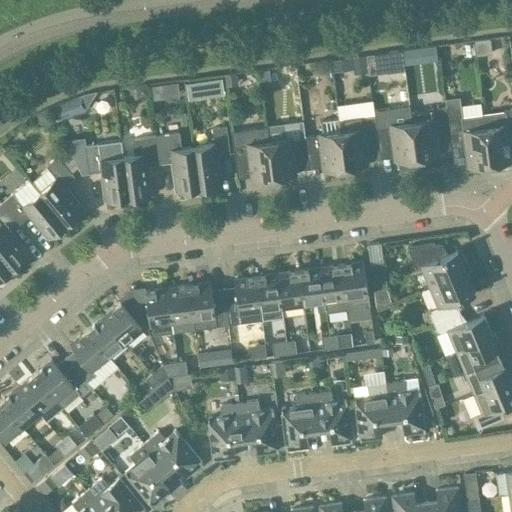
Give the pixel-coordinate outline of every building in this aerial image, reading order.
[(332,72),(404,70),(404,52),(331,54),(332,72)] [(225,98),(222,77),(205,79),(208,100),(225,98)] [(337,104),(337,109),(338,118),(345,166),(367,163),(366,154),(380,152),(376,126),(376,127),(373,100),(337,104)] [(446,106),(451,143),(453,159),(466,157),(468,166),(490,163),(483,114),(462,116),(462,115),(460,115),(458,105),(446,107),(446,106)] [(432,107),(434,118),(412,121),(416,157),(439,153),(438,144),(451,143),(446,106),(432,107)] [(504,111),(483,114),(490,163),(511,159),(511,157),(511,151),(511,150),(511,107),(504,109),(504,111)] [(318,134),(305,136),(308,162),(321,160),(323,169),(345,166),(338,118),(320,120),(322,133),(318,134)] [(389,125),(376,126),(380,152),(393,151),(394,160),(416,157),(412,121),(389,124),(389,125)] [(212,128),(214,144),(193,147),(198,187),(221,184),(217,155),(230,154),(226,126),(212,128)] [(267,126),(231,130),(233,146),(237,172),(250,170),(251,179),(274,176),(269,140),(267,126)] [(179,132),(155,136),(159,164),(172,162),(176,190),(198,187),(193,147),(181,148),(179,132)] [(134,155),(122,156),(128,197),(150,194),(147,165),(159,164),(155,136),(132,139),(134,155)] [(291,138),(291,137),(269,140),(274,176),(296,173),(295,164),(308,162),(305,136),(291,138)] [(89,173),(101,171),(105,200),(128,197),(122,156),(110,158),(108,142),(85,145),(89,173)] [(32,181),(30,179),(29,179),(66,223),(83,209),(65,186),(75,178),(57,157),(46,166),(48,168),(32,181)] [(30,216),(48,238),(66,223),(29,179),(13,193),(2,202),(20,224),(30,216)] [(0,203),(0,221),(1,223),(0,224),(0,255),(11,269),(28,254),(10,232),(20,224),(2,202),(0,203)] [(439,243),(407,247),(416,266),(420,265),(429,286),(466,271),(471,269),(463,254),(460,255),(457,249),(444,255),(439,243)] [(0,277),(11,269),(0,255),(0,277)] [(364,261),(342,264),(348,309),(369,306),(368,293),(364,261)] [(373,287),(386,286),(383,261),(370,263),(373,287)] [(348,309),(342,264),(320,266),(324,299),(326,312),(348,309)] [(299,269),(303,302),(324,299),(320,266),(299,269)] [(303,302),(299,269),(277,272),(282,305),(303,302)] [(438,306),(428,310),(433,322),(457,312),(452,302),(475,292),(466,271),(429,286),(438,306)] [(282,305),(277,272),(256,275),(260,308),(261,308),(282,305)] [(235,286),(223,288),(228,324),(262,319),(261,308),(260,308),(256,275),(234,278),(235,286)] [(210,282),(188,285),(192,317),(193,317),(195,328),(228,324),(223,288),(211,290),(210,282)] [(188,285),(167,287),(171,320),(192,317),(188,285)] [(145,290),(149,323),(171,320),(167,287),(145,290)] [(120,301),(103,315),(124,340),(141,326),(120,301)] [(438,334),(448,330),(456,350),(493,335),(493,334),(484,313),(461,323),(457,312),(433,322),(438,334)] [(103,315),(87,329),(108,354),(124,340),(103,315)] [(70,343),(75,349),(66,357),(86,382),(87,381),(96,374),(91,368),(108,354),(87,329),(70,343)] [(374,342),(373,329),(365,330),(366,343),(374,342)] [(339,346),(338,334),(329,335),(331,347),(339,346)] [(493,334),(493,335),(456,350),(465,371),(504,355),(495,334),(493,334)] [(321,336),(323,348),(331,347),(329,335),(321,336)] [(295,340),(287,341),(288,353),(297,352),(295,340)] [(279,342),(280,354),(288,353),(287,341),(279,342)] [(511,376),(511,374),(504,355),(465,371),(473,392),(510,377),(511,377),(511,376)] [(309,368),(320,366),(318,356),(308,357),(309,368)] [(51,358),(34,373),(55,398),(63,406),(79,393),(81,396),(92,387),(87,381),(86,382),(66,357),(57,365),(51,358)] [(187,373),(185,360),(177,361),(179,374),(187,373)] [(162,363),(162,364),(168,375),(179,374),(177,361),(162,363)] [(162,363),(151,373),(159,382),(168,375),(162,364),(162,363)] [(436,382),(429,364),(422,367),(428,385),(436,382)] [(39,411),(55,398),(34,373),(18,386),(39,411)] [(145,378),(153,387),(159,382),(151,373),(145,378)] [(511,401),(511,380),(511,377),(510,377),(473,392),(482,413),(473,417),(478,429),(501,419),(496,408),(511,401)] [(405,380),(386,382),(390,417),(401,415),(404,433),(425,430),(420,388),(406,390),(405,380)] [(382,436),(379,418),(390,417),(386,382),(367,385),(368,395),(354,397),(360,439),(382,436)] [(428,387),(432,401),(441,399),(437,385),(428,387)] [(1,400),(22,425),(39,411),(18,386),(1,400)] [(333,400),(331,389),(312,392),(317,426),(328,425),(330,443),(352,440),(346,398),(333,400)] [(306,428),(317,426),(312,392),(293,394),(295,405),(281,407),(287,449),(308,446),(306,428)] [(258,399),(239,402),(243,436),(255,435),(257,453),(279,450),(273,408),(259,410),(258,399)] [(0,400),(0,433),(5,439),(22,425),(1,400),(0,400)] [(235,456),(232,438),(243,436),(239,402),(220,404),(221,415),(208,417),(213,459),(235,456)] [(121,415),(109,426),(117,435),(129,425),(121,415)] [(158,430),(143,442),(166,469),(174,462),(186,476),(203,462),(176,429),(165,438),(158,430)] [(76,443),(68,434),(62,439),(69,449),(76,443)] [(56,444),(64,453),(69,449),(62,439),(56,444)] [(168,490),(157,476),(166,469),(143,442),(129,454),(136,463),(125,472),(152,504),(168,490)] [(53,463),(45,453),(23,471),(31,481),(53,463)] [(499,495),(509,494),(511,493),(511,469),(496,472),(499,495)] [(480,498),(476,471),(464,473),(467,499),(480,498)] [(108,485),(101,477),(86,489),(105,511),(113,511),(117,509),(119,511),(141,511),(146,509),(119,477),(108,485)] [(51,486),(45,478),(35,486),(42,494),(51,486)] [(437,499),(426,500),(427,511),(461,511),(458,486),(436,489),(437,499)] [(105,511),(86,489),(72,502),(79,510),(76,511),(105,511)] [(427,511),(426,500),(415,502),(414,492),(392,495),(394,511),(427,511)] [(365,508),(354,510),(353,511),(387,511),(385,496),(363,499),(365,508)] [(353,511),(354,510),(343,511),(341,502),(320,505),(320,511),(353,511)]
